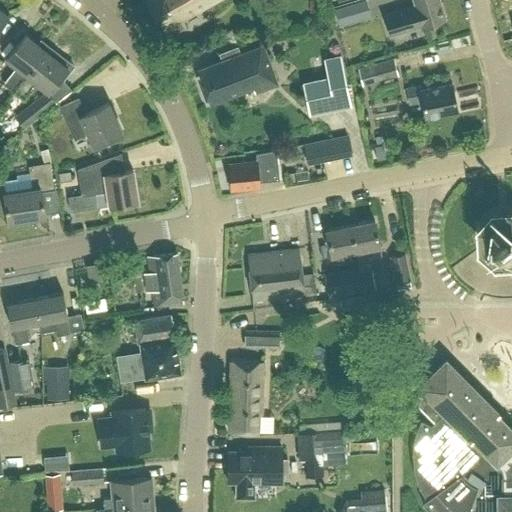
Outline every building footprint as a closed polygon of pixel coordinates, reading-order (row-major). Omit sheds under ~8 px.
[(211,0),(146,0),(164,26),(211,0)] [(366,15),(386,10),(383,0),(372,0),(363,2),(366,15)] [(444,17),(439,0),(414,0),(415,3),(384,12),(390,33),(420,24),(421,24),(444,17)] [(363,16),(358,1),(333,9),(338,24),(363,16)] [(14,91),(46,50),(25,33),(5,58),(15,66),(3,82),(14,91)] [(278,82),(263,44),(195,69),(208,103),(253,86),(255,91),(278,82)] [(46,50),(14,91),(24,99),(37,83),(47,91),(67,66),(46,50)] [(394,59),(370,65),(369,62),(352,66),(357,85),(398,75),(394,59)] [(351,104),(344,70),(325,73),(326,77),(302,82),(309,113),(351,104)] [(458,109),(452,82),(421,89),(420,84),(406,87),(409,102),(422,100),(425,116),(458,109)] [(55,102),(47,91),(15,117),(23,127),(55,102)] [(85,112),(78,97),(61,105),(70,127),(75,137),(87,132),(93,144),(122,131),(108,102),(85,112)] [(279,178),(275,147),(256,151),(257,159),(227,163),(230,189),(260,185),(260,180),(279,178)] [(327,153),(329,165),(352,161),(350,150),(327,153)] [(113,171),(111,156),(77,167),(81,194),(106,190),(109,204),(136,199),(131,168),(113,171)] [(290,165),(293,180),(324,174),(322,159),(290,165)] [(54,188),(50,161),(29,164),(33,186),(4,191),(9,219),(45,213),(41,190),(54,188)] [(87,197),(88,206),(106,205),(105,195),(87,197)] [(511,214),(511,215),(495,215),(484,226),(485,243),(496,254),(511,253),(511,214)] [(374,220),(350,225),(364,291),(375,289),(367,248),(379,246),(374,220)] [(364,291),(350,225),(326,229),(331,255),(355,251),(358,267),(324,274),(329,298),(364,291)] [(248,254),(251,277),(302,270),(299,247),(248,254)] [(182,301),(176,251),(148,255),(155,305),(182,301)] [(390,255),(394,278),(395,283),(410,280),(405,252),(390,255)] [(102,263),(86,266),(89,281),(105,278),(102,263)] [(302,273),(302,270),(251,277),(254,300),(304,293),(304,292),(316,291),(313,271),(302,273)] [(128,299),(140,299),(140,278),(128,278),(128,299)] [(34,297),(39,320),(41,331),(54,328),(55,334),(83,329),(80,313),(66,316),(66,315),(67,315),(62,291),(34,297)] [(39,320),(34,297),(6,302),(11,326),(12,326),(15,342),(27,340),(24,323),(39,320)] [(175,337),(172,313),(135,318),(139,341),(141,341),(142,348),(118,352),(122,378),(145,374),(145,377),(179,372),(174,337),(175,337)] [(277,331),(245,330),(245,347),(276,348),(277,331)] [(402,335),(390,335),(390,356),(402,356),(402,335)] [(0,405),(15,403),(12,388),(8,362),(5,349),(0,349),(0,405)] [(511,511),(511,427),(497,412),(498,411),(445,357),(422,381),(414,376),(405,389),(434,420),(431,423),(421,418),(414,435),(412,452),(414,469),(420,486),(426,497),(422,500),(431,510),(432,511),(511,511)] [(263,360),(230,359),(229,430),(258,430),(258,429),(271,429),(271,416),(258,416),(258,414),(262,414),(263,360)] [(14,361),(16,387),(35,386),(33,360),(14,361)] [(47,376),(47,397),(68,397),(67,375),(47,376)] [(150,447),(146,408),(111,411),(112,417),(99,418),(102,446),(117,444),(118,450),(150,447)] [(345,454),(342,422),(297,425),(300,456),(304,456),(306,477),(323,475),(322,456),(345,454)] [(282,446),(252,446),(252,451),(229,450),(228,481),(236,481),(236,497),(255,497),(255,481),(282,482),(282,446)] [(103,482),(102,469),(71,471),(72,484),(103,482)] [(61,475),(45,476),(46,489),(62,488),(61,475)] [(95,508),(95,509),(154,504),(152,479),(112,482),(113,498),(103,498),(104,507),(95,508)] [(369,511),(393,509),(391,490),(366,493),(369,511)]
